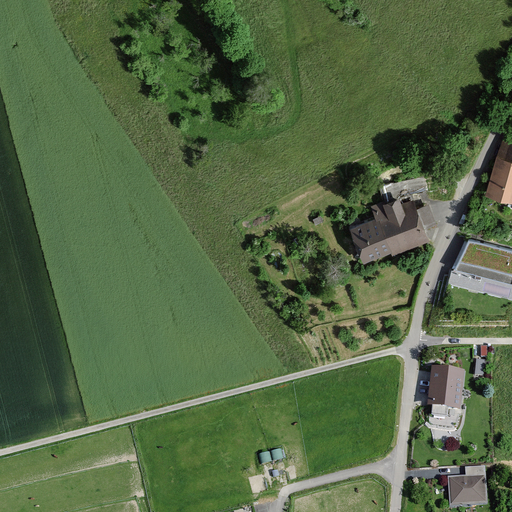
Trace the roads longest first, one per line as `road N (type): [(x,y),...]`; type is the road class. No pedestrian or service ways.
road 1 (track): [(0,454),(413,340)]
road 2 (unclassified): [(511,98),(445,238),(413,340)]
road 3 (unclassified): [(413,340),(395,511)]
